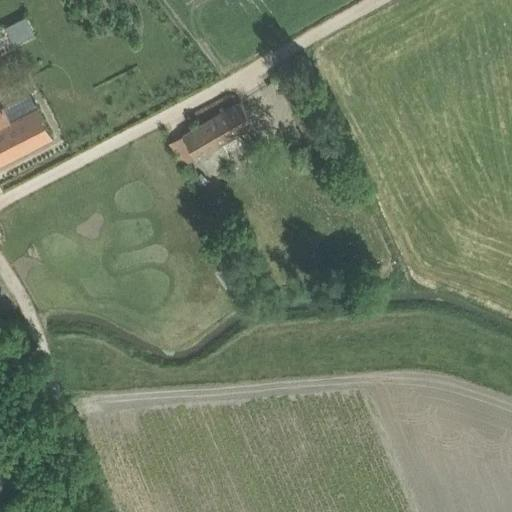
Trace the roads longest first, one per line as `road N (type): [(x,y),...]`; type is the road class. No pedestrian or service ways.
road 1 (track): [(378,0),(0,199)]
road 2 (track): [(0,256),(21,286),(104,511)]
